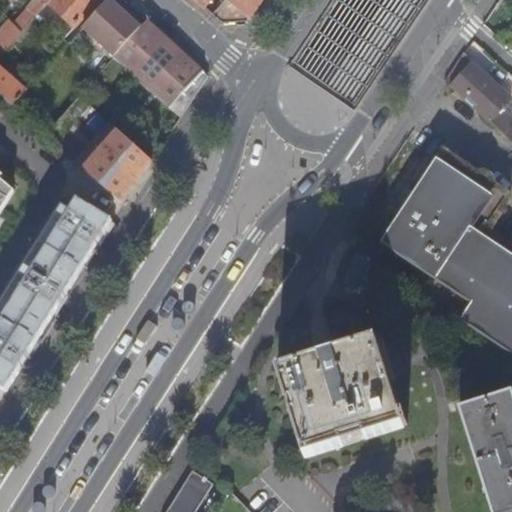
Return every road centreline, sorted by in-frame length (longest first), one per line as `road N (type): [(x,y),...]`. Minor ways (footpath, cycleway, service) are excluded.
road 1 (motorway): [(62,511),(246,215),(394,0)]
road 2 (motorway): [(350,0),(211,202),(22,511)]
road 3 (secondary): [(259,86),(212,210),(20,511)]
road 4 (secondary): [(79,511),(267,219),(345,146)]
road 5 (residential): [(0,131),(49,172),(52,189),(0,273)]
road 6 (residential): [(398,64),(511,172)]
road 7 (residential): [(164,0),(259,86)]
